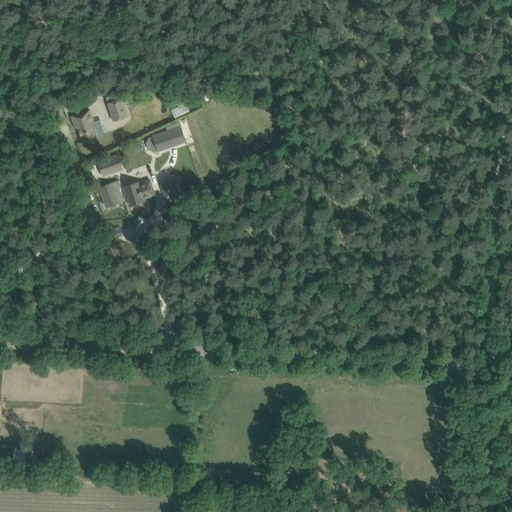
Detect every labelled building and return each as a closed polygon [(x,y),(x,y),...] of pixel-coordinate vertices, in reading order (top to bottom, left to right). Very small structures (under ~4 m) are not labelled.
[(108,104),(114,121),(127,116),(121,99),(108,104)] [(178,106),(171,110),(174,116),(174,117),(190,110),(189,109),(185,99),(177,103),(178,106)] [(95,139),(94,137),(96,137),(91,123),(94,122),(90,110),(72,116),(75,126),(78,125),(83,141),(86,140),(86,142),(88,144),(90,145),(92,145),(94,143),(95,142),(95,139)] [(186,142),(181,127),(153,136),(153,137),(149,138),(146,143),(149,150),(154,152),(158,151),(186,142)] [(118,155),(107,158),(98,162),(103,176),(123,169),(118,155)] [(170,178),(171,181),(164,183),(164,184),(161,185),(166,200),(169,199),(178,196),(178,195),(181,194),(176,179),(174,180),(173,177),(170,178)] [(123,187),(124,188),(127,198),(128,197),(131,206),(134,205),(136,206),(141,204),(142,202),(144,201),(143,199),(155,195),(150,180),(140,184),(139,182),(123,187)] [(118,181),(109,184),(100,188),(107,207),(123,201),(119,188),(120,188),(118,181)]
